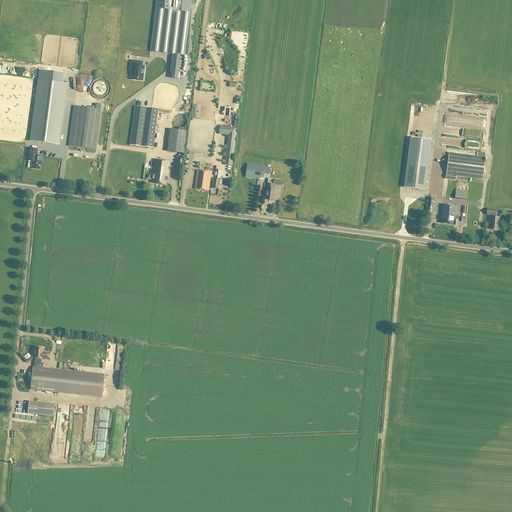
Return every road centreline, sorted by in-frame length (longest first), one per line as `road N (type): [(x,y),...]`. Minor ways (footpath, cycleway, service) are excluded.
road 1 (tertiary): [(511,251),(32,189)]
road 2 (track): [(403,238),(376,511)]
road 3 (unclassified): [(10,416),(32,189)]
